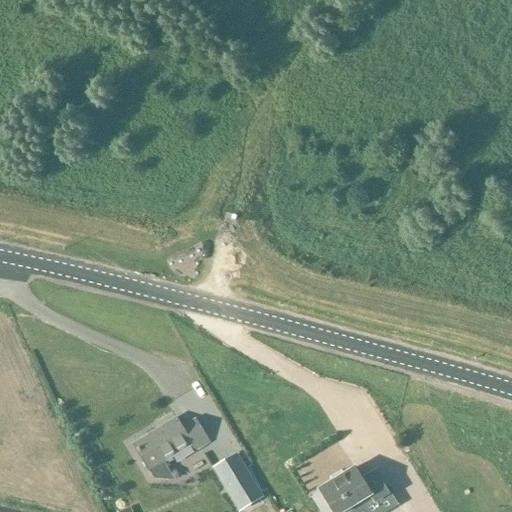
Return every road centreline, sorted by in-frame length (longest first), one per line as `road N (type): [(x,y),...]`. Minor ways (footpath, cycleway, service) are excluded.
road 1 (tertiary): [(0,256),(511,389)]
road 2 (track): [(246,121),(210,305)]
